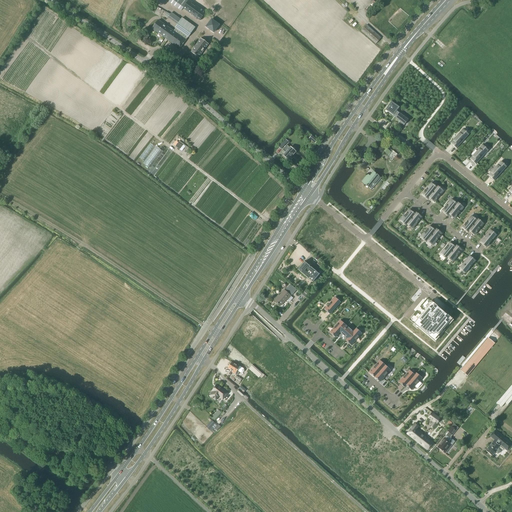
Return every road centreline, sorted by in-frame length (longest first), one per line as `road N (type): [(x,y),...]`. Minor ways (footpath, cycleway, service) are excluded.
road 1 (unclassified): [(295,183),(188,91),(51,0)]
road 2 (secondary): [(237,293),(89,511)]
road 3 (secondary): [(99,511),(242,297)]
road 4 (secondary): [(309,194),(448,0)]
road 5 (secondary): [(443,0),(373,83),(303,189)]
road 6 (residential): [(488,511),(367,406)]
road 7 (residential): [(511,212),(437,152),(404,192)]
road 8 (track): [(278,228),(171,147)]
road 9 (secondary): [(303,189),(237,293)]
road 10 (secondary): [(242,297),(309,194)]
